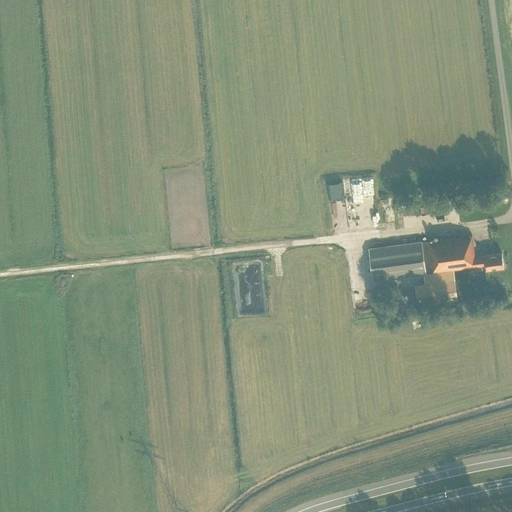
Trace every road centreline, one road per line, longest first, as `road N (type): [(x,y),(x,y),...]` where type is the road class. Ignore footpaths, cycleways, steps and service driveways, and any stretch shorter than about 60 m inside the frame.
road 1 (motorway): [(511,462),(308,511)]
road 2 (unclassified): [(511,159),(490,0)]
road 3 (motorway): [(387,511),(511,482)]
